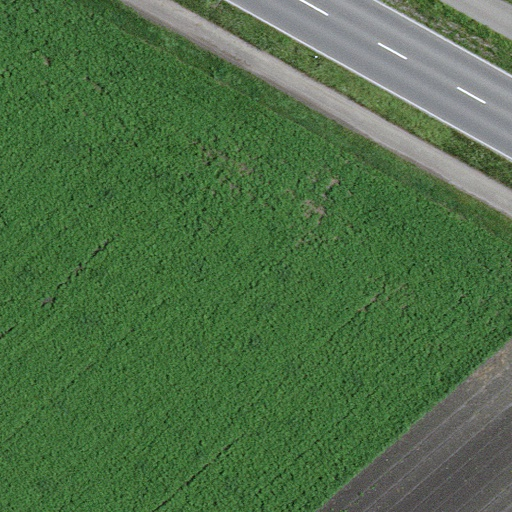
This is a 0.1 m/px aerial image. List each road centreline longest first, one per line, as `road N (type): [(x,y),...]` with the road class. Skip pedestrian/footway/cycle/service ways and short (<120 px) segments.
road 1 (track): [(137,0),(511,211)]
road 2 (primary): [(511,133),(272,0)]
